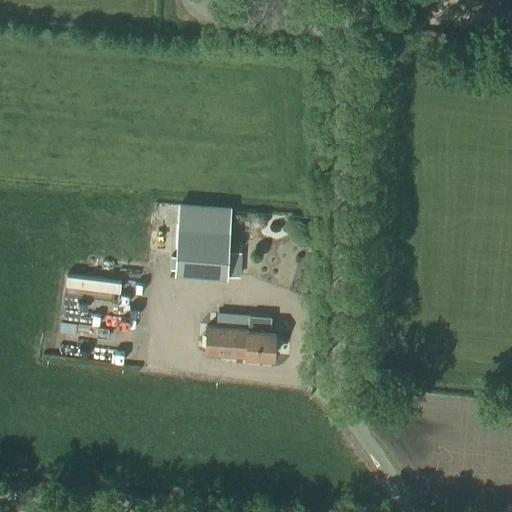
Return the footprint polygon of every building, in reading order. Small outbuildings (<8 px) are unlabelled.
[(143,243),(143,199),(133,199),(132,243),(143,243)] [(58,214),(108,215),(108,203),(59,202),(58,214)] [(178,207),(174,273),(238,277),(239,254),(226,254),(229,210),(178,207)] [(88,269),(106,269),(105,237),(55,239),(56,252),(88,251),(88,269)] [(66,322),(120,325),(121,316),(67,313),(66,322)] [(207,325),(205,351),(272,356),(274,330),(270,330),(271,316),(249,314),(248,328),(207,325)]
